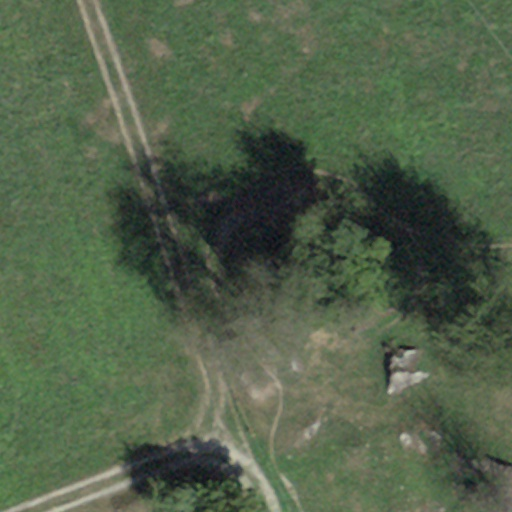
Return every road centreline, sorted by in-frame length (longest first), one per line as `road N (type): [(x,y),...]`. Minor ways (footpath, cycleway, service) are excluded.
road 1 (track): [(79,0),(263,511)]
road 2 (track): [(236,436),(23,511)]
